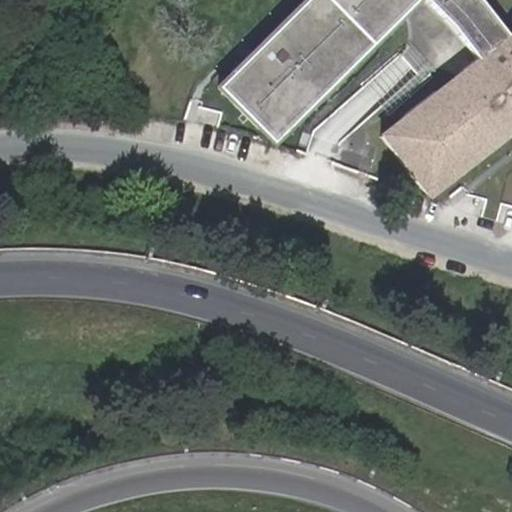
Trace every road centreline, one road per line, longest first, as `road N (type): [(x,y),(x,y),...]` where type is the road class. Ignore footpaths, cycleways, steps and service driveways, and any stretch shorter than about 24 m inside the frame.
road 1 (motorway): [(511,422),(266,321),(180,295),(89,279),(0,278)]
road 2 (residential): [(0,151),(144,156),(511,262)]
road 3 (motorway): [(371,511),(258,474),(144,480),(52,511)]
